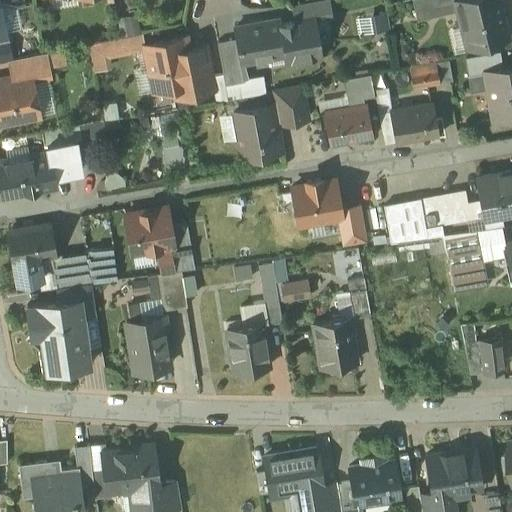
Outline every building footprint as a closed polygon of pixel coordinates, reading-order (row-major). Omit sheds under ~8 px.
[(326,0),(316,0),(291,5),(294,21),(313,18),(313,19),(330,16),(326,0)] [(447,0),(412,0),(417,20),(450,12),(447,0)] [(500,13),(496,0),(454,0),(461,27),(465,26),(470,48),(508,38),(502,13),(500,13)] [(294,21),(280,24),(284,48),(286,61),(320,55),(313,19),(313,18),(294,21)] [(279,19),(234,27),(240,62),(269,57),(268,51),(284,48),(280,24),(279,19)] [(183,37),(145,45),(154,90),(173,85),(176,96),(213,89),(204,45),(185,49),(183,37)] [(8,39),(0,40),(0,56),(1,62),(10,60),(13,59),(8,39)] [(231,39),(217,41),(224,83),(238,81),(231,39)] [(499,51),(464,57),(468,76),(486,73),(486,72),(503,69),(499,51)] [(13,59),(10,60),(13,75),(29,71),(30,78),(49,74),(45,53),(13,59)] [(435,62),(409,67),(413,87),(438,83),(435,62)] [(511,66),(503,69),(486,72),(486,73),(494,118),(511,114),(511,66)] [(10,75),(8,79),(0,80),(0,121),(37,115),(30,78),(29,71),(13,75),(10,75)] [(370,73),(343,78),(347,97),(362,94),(373,92),(370,73)] [(256,78),(238,82),(238,81),(224,83),(227,99),(263,93),(261,84),(256,78)] [(301,86),(274,91),(280,118),(284,122),(307,117),(301,86)] [(349,107),(325,111),(319,112),(322,128),(328,128),(330,143),(371,136),(371,135),(367,116),(364,104),(362,94),(347,97),(349,107)] [(431,102),(391,109),(391,110),(378,112),(379,114),(382,133),(384,143),(396,141),(436,134),(436,133),(443,132),(440,117),(434,118),(431,102)] [(266,106),(233,112),(237,132),(231,141),(251,155),(282,149),(281,143),(277,141),(275,131),(280,124),(273,120),(271,109),(266,106)] [(379,114),(367,116),(371,135),(382,133),(379,114)] [(78,126),(41,132),(44,147),(47,146),(47,145),(72,140),(72,139),(80,138),(78,126)] [(72,140),(47,145),(47,146),(48,150),(49,150),(53,176),(78,172),(72,140)] [(29,157),(7,161),(7,158),(0,158),(0,195),(55,186),(55,184),(53,176),(49,150),(48,150),(29,154),(29,157)] [(511,169),(475,176),(481,211),(499,207),(500,212),(511,209),(511,169)] [(342,171),(302,179),(308,210),(348,202),(342,171)] [(302,179),(290,181),(296,212),(308,210),(302,179)] [(290,180),(270,184),(276,216),(296,212),(290,181),(290,180)] [(464,190),(419,199),(424,226),(441,223),(469,218),(464,190)] [(419,199),(383,205),(390,242),(442,235),(443,235),(441,223),(424,226),(419,199)] [(166,206),(125,214),(132,253),(170,246),(173,246),(169,223),(166,206)] [(186,220),(169,223),(173,246),(170,246),(172,258),(192,255),(186,220)] [(48,223),(9,230),(8,230),(14,262),(18,280),(41,276),(37,258),(54,255),(48,223)] [(443,235),(442,235),(454,291),(455,291),(453,284),(486,277),(483,261),(507,256),(507,255),(483,260),(477,230),(443,235)] [(87,256),(53,260),(57,287),(91,282),(87,256)] [(272,262),(258,264),(263,293),(277,291),(272,262)] [(181,270),(157,273),(162,309),(187,306),(181,270)] [(363,277),(347,280),(349,290),(351,289),(356,317),(370,315),(363,277)] [(91,282),(57,287),(59,300),(61,318),(82,316),(96,314),(91,282)] [(277,291),(263,293),(268,324),(282,321),(277,291)] [(59,300),(27,305),(30,330),(40,329),(41,332),(46,336),(49,335),(51,349),(48,349),(51,369),(89,363),(82,316),(61,318),(59,300)] [(164,315),(126,321),(134,370),(169,365),(163,327),(166,327),(164,315)] [(350,315),(313,322),(321,367),(356,361),(351,333),(353,332),(350,315)] [(262,321),(226,327),(234,372),(269,366),(262,321)] [(500,337),(475,341),(473,322),(460,324),(470,373),(504,369),(500,337)] [(88,444),(74,446),(77,467),(78,467),(79,477),(91,476),(92,481),(93,481),(92,469),(88,444)] [(472,448),(444,452),(444,451),(426,454),(432,491),(419,493),(422,511),(443,511),(442,505),(453,503),(452,497),(451,493),(480,488),(474,446),(472,447),(472,448)] [(133,448),(101,451),(103,468),(106,490),(107,490),(135,487),(138,511),(158,508),(155,483),(157,483),(153,447),(133,449),(133,448)] [(316,448),(264,456),(270,495),(296,491),(299,511),(320,511),(316,486),(322,484),(316,448)] [(393,459),(349,466),(354,502),(399,495),(393,459)] [(77,467),(47,470),(46,461),(19,464),(23,495),(33,494),(35,511),(57,511),(60,511),(83,511),(79,477),(78,467),(77,467)] [(103,468),(92,469),(93,481),(95,498),(108,496),(107,490),(106,490),(103,468)] [(157,483),(155,483),(158,508),(181,505),(176,480),(157,483)] [(322,484),(316,486),(320,511),(341,511),(337,482),(322,484)] [(418,485),(404,487),(407,511),(422,511),(419,493),(418,485)] [(503,511),(500,490),(484,493),(486,511),(503,511)]
